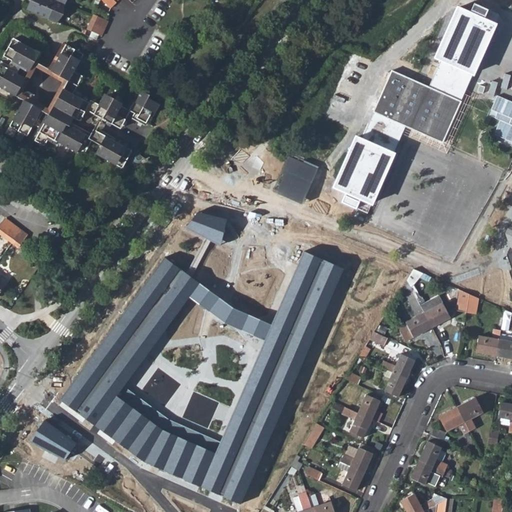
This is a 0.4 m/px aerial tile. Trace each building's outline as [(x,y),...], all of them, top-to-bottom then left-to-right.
[(57,23),(65,5),(56,1),(53,0),(28,0),(33,2),(29,11),(48,19),(57,23)] [(100,0),(110,8),(115,2),(112,0),(100,0)] [(371,202),(401,134),(405,126),(442,142),(464,92),(494,23),(457,7),(435,58),(440,61),(429,86),(392,70),(362,138),(356,136),(334,186),(371,202)] [(94,16),(92,18),(91,23),(105,29),(107,22),(105,20),(94,16)] [(87,29),(99,35),(102,36),(105,29),(91,23),(87,29)] [(13,39),(4,56),(30,70),(32,66),(34,62),(36,58),(39,53),(13,39)] [(75,50),(66,45),(63,44),(58,52),(60,54),(59,56),(58,59),(55,65),(53,64),(50,70),(68,81),(78,86),(82,77),(74,73),(85,52),(76,47),(75,50)] [(0,87),(15,96),(25,78),(8,69),(10,66),(1,61),(0,62),(0,87)] [(128,116),(131,111),(127,109),(104,97),(99,105),(82,96),(80,99),(73,95),(78,86),(68,81),(62,91),(54,107),(72,117),(72,118),(80,123),(81,121),(86,110),(103,119),(101,121),(110,127),(112,125),(120,128),(122,126),(125,121),(126,118),(127,118),(128,116)] [(136,119),(136,121),(139,123),(143,125),(144,126),(146,123),(147,120),(150,122),(155,114),(153,113),(157,107),(155,106),(157,103),(136,92),(127,109),(131,111),(138,115),(136,119)] [(401,134),(446,153),(471,96),(464,92),(442,142),(405,126),(401,134)] [(9,126),(27,136),(28,134),(29,135),(32,129),(31,129),(34,123),(36,124),(44,111),(24,100),(9,126)] [(89,137),(91,134),(79,128),(78,130),(49,114),(44,123),(42,122),(37,130),(39,132),(35,140),(44,145),(47,140),(56,144),(57,142),(83,156),(92,141),(93,139),(89,137)] [(123,146),(124,143),(115,138),(113,140),(110,138),(111,136),(98,129),(98,130),(96,134),(94,136),(93,139),(92,141),(100,146),(96,154),(121,168),(122,167),(124,168),(127,161),(126,160),(131,152),(123,146)] [(152,131),(142,145),(158,153),(166,141),(164,139),(165,138),(165,135),(164,134),(163,132),(161,132),(159,133),(157,135),(152,131)] [(176,148),(166,141),(158,153),(153,160),(149,165),(159,172),(176,148)] [(145,162),(149,165),(153,160),(138,150),(135,154),(134,156),(134,159),(135,160),(136,162),(138,162),(141,161),(142,160),(145,162)] [(317,169),(288,156),(281,172),(286,174),(282,182),(307,193),(317,169)] [(286,174),(281,172),(273,191),(302,204),(307,193),(282,182),(286,174)] [(227,219),(197,212),(185,228),(205,238),(211,241),(221,246),(227,219)] [(0,233),(6,238),(15,226),(10,222),(5,219),(0,224),(0,233)] [(6,238),(12,243),(21,230),(15,226),(6,238)] [(511,226),(507,228),(505,234),(509,248),(502,250),(507,266),(503,267),(509,283),(511,281),(511,226)] [(19,247),(20,245),(27,236),(21,230),(12,243),(19,247)] [(211,241),(205,238),(186,274),(191,278),(211,241)] [(304,251),(270,325),(233,309),(191,278),(186,274),(163,257),(60,398),(143,461),(240,502),(343,268),(304,251)] [(0,291),(10,279),(0,272),(0,291)] [(451,308),(466,311),(469,293),(460,289),(458,299),(453,298),(451,308)] [(476,313),(479,297),(469,293),(466,311),(476,313)] [(406,340),(431,327),(423,312),(415,297),(408,301),(416,315),(398,325),(406,340)] [(442,302),(423,312),(431,327),(449,317),(442,302)] [(475,351),(495,355),(499,338),(500,330),(493,329),(491,336),(478,334),(475,351)] [(383,346),(388,336),(374,331),(369,339),(383,346)] [(511,340),(499,338),(495,355),(511,357),(511,340)] [(384,360),(381,366),(392,371),(406,377),(414,359),(400,353),(395,365),(384,360)] [(361,377),(348,371),(344,378),(357,384),(361,377)] [(398,396),(406,377),(392,371),(384,389),(398,396)] [(365,393),(357,412),(372,418),(380,400),(365,393)] [(475,396),(456,406),(469,431),(476,427),(471,418),(483,412),(475,396)] [(508,432),(511,432),(511,403),(501,401),(498,417),(499,417),(499,423),(509,425),(508,432)] [(331,406),(328,404),(320,416),(323,419),(331,406)] [(363,437),(372,418),(357,412),(344,406),(341,413),(354,419),(349,431),(363,437)] [(463,434),(469,431),(456,406),(439,415),(446,430),(458,425),(463,434)] [(76,443),(44,420),(29,441),(65,459),(76,443)] [(324,425),(317,422),(303,444),(310,448),(324,425)] [(431,426),(428,434),(429,434),(442,440),(446,432),(431,426)] [(492,428),(488,443),(496,445),(500,430),(492,428)] [(440,449),(444,440),(442,440),(429,434),(419,459),(444,470),(447,464),(443,462),(436,459),(440,449)] [(344,453),(340,460),(341,461),(350,465),(364,471),(375,448),(361,441),(354,457),(344,453)] [(436,459),(443,462),(447,452),(440,449),(436,459)] [(444,470),(419,459),(411,478),(425,483),(426,481),(435,485),(440,475),(442,476),(444,470)] [(350,465),(341,461),(338,466),(348,471),(343,484),(356,490),(364,471),(350,465)] [(321,472),(308,466),(305,474),(318,479),(321,472)] [(313,511),(311,507),(306,491),(298,494),(303,509),(294,511),(313,511)] [(400,500),(406,511),(419,511),(427,508),(435,504),(431,498),(420,504),(414,493),(400,500)] [(491,511),(501,511),(502,507),(503,497),(503,496),(493,496),(491,511)] [(452,511),(455,497),(446,498),(444,511),(452,511)] [(444,511),(446,498),(436,503),(435,511),(444,511)] [(334,511),(330,500),(311,507),(313,511),(334,511)] [(429,511),(435,511),(436,503),(435,504),(427,508),(429,511)]
